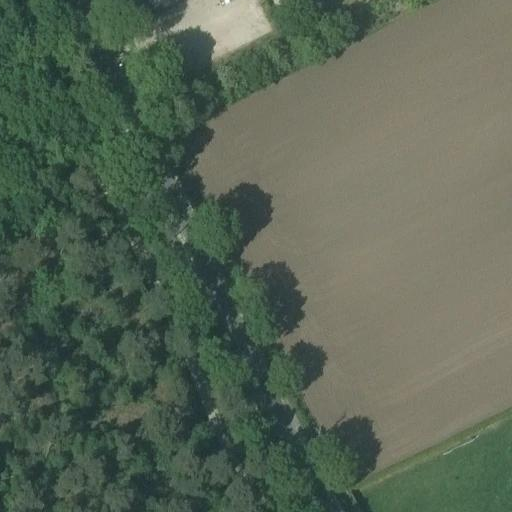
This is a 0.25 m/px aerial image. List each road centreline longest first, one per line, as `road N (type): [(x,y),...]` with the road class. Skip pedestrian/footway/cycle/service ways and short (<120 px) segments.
road 1 (tertiary): [(327,511),(73,0)]
road 2 (track): [(0,208),(141,137)]
